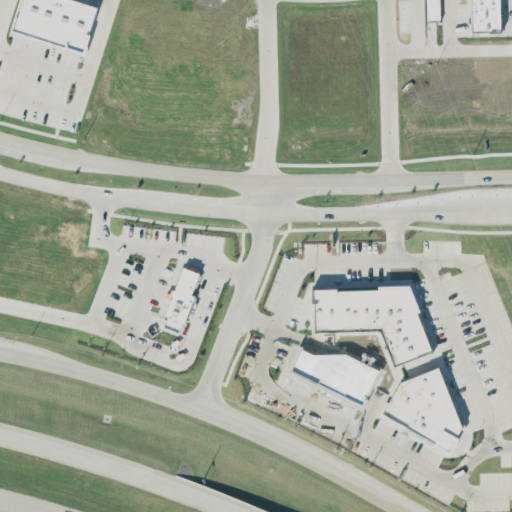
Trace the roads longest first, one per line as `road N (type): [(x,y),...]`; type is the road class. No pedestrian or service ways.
road 1 (secondary): [(511,174),(192,174),(0,136)]
road 2 (secondary): [(0,170),(189,205),(511,206)]
road 3 (secondary): [(404,511),(200,409),(0,350)]
road 4 (motorway): [(233,511),(166,483),(0,435)]
road 5 (residential): [(262,179),(257,256),(200,409)]
